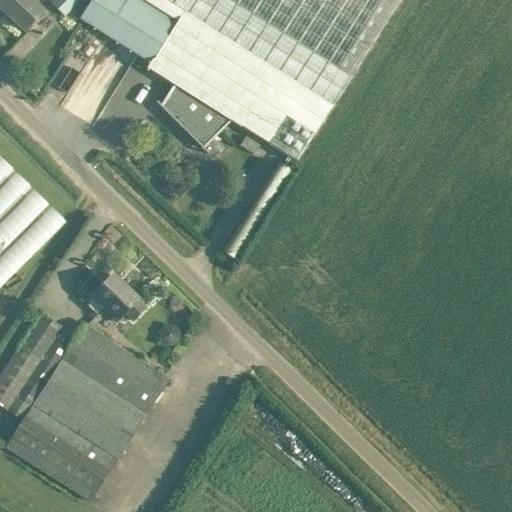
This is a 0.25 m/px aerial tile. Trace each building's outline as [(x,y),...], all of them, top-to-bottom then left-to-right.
[(1,0),(0,2),(0,7),(24,31),(31,23),(43,11),(31,0),(1,0)] [(92,0),(80,18),(150,62),(147,68),(173,84),(160,106),(203,148),(231,121),(267,144),(286,116),(314,134),(398,0),(92,0)] [(314,134),(286,116),(267,144),(296,162),(314,134)] [(0,298),(76,221),(0,145),(0,298)] [(118,319),(124,313),(134,322),(146,309),(137,300),(137,299),(112,275),(93,295),(94,295),(85,304),(96,315),(105,306),(118,319)] [(4,447),(90,502),(169,380),(83,325),(76,337),(41,315),(0,376),(0,405),(22,420),(4,447)]
